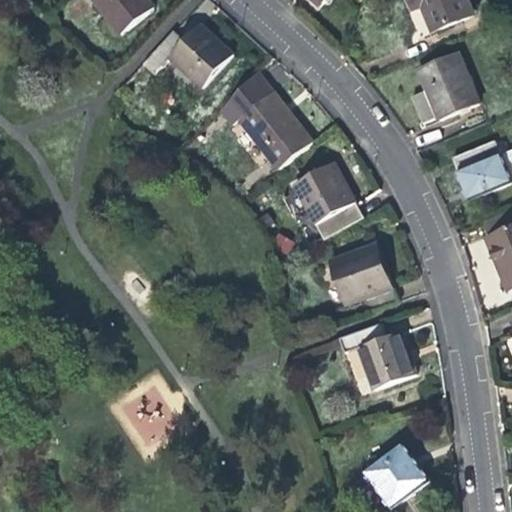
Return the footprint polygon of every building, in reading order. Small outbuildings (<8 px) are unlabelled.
[(80,0),(83,3),(86,0),(91,0),(118,35),(151,8),(144,0),(80,0)] [(408,0),(413,9),(422,5),(426,14),(432,31),(472,15),(465,0),(408,0)] [(153,76),(168,59),(201,91),(232,57),(219,44),(199,26),(183,43),(172,33),(142,66),(153,76)] [(439,122),(479,106),(458,56),(419,73),(426,91),(413,97),(419,111),(425,124),(438,119),(439,122)] [(277,170),(311,143),(287,114),(271,94),(256,74),(219,113),(233,125),(238,121),(277,170)] [(469,201),(510,184),(499,156),(493,142),(452,159),(461,180),(469,201)] [(511,150),(499,156),(510,184),(511,182),(511,150)] [(362,218),(354,203),(347,190),(333,164),(293,186),(314,224),(323,240),(362,218)] [(511,211),(484,223),(490,237),(484,240),(497,269),(508,295),(511,292),(511,211)] [(344,305),(363,297),(369,312),(398,301),(386,269),(376,246),(329,264),(344,305)] [(344,352),(357,347),(373,389),(415,373),(407,352),(400,332),(387,337),(381,322),(339,338),(344,352)] [(123,404),(138,442),(173,428),(158,390),(123,404)] [(364,471),(391,506),(426,479),(413,462),(399,444),(364,471)]
